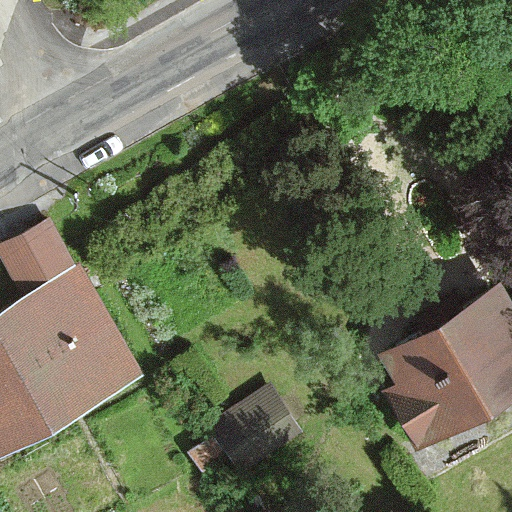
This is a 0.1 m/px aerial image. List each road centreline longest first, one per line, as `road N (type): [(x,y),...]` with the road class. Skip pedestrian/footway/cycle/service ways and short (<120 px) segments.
road 1 (primary): [(292,0),(56,131)]
road 2 (unclassified): [(56,131),(0,8)]
